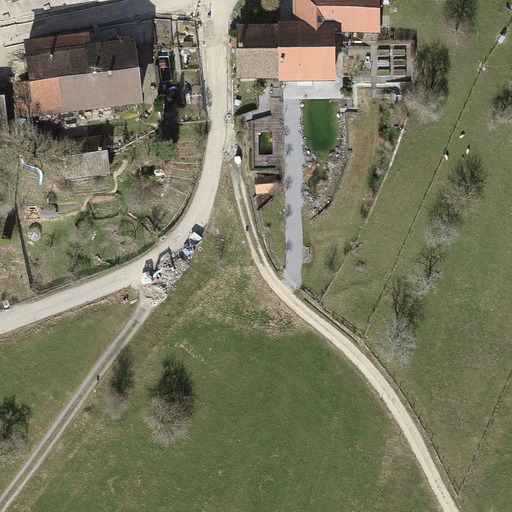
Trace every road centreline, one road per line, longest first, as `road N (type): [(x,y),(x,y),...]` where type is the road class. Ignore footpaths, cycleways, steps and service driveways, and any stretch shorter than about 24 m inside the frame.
road 1 (unclassified): [(213,0),(222,132),(196,229),(175,263),(0,330)]
road 2 (track): [(222,132),(267,279),(365,365),(452,511)]
road 3 (track): [(175,263),(1,511)]
road 4 (track): [(292,103),(295,309)]
road 5 (unclassified): [(177,0),(0,43)]
